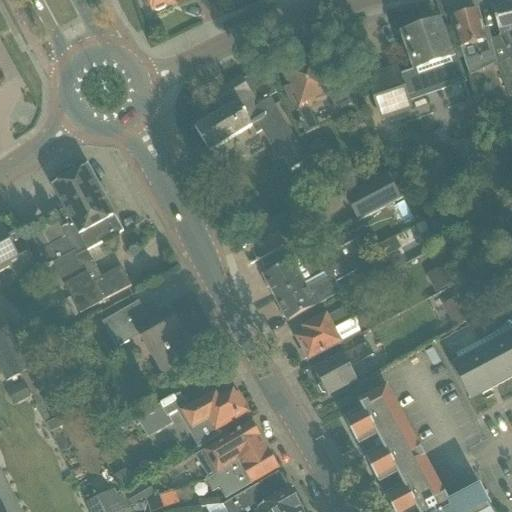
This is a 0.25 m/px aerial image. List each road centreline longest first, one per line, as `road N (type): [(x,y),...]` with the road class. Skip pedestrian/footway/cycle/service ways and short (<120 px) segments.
road 1 (tertiary): [(339,511),(161,195),(134,129)]
road 2 (residential): [(145,75),(345,0)]
